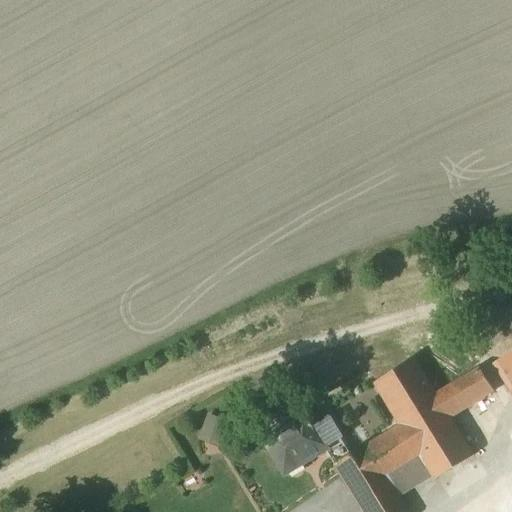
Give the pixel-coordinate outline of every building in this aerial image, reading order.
[(401,426),(368,445),(400,498),(434,478),(435,480),(474,456),(451,418),(495,392),(424,277),(388,299),(444,390),(436,395),(440,401),(401,426)] [(511,333),(492,346),(503,363),(499,365),(511,386),(511,333)] [(414,359),(375,384),(401,426),(440,401),(436,395),(436,394),(414,359)] [(314,426),(306,413),(264,438),(286,473),(287,472),(286,471),(310,456),(311,458),(326,449),(335,465),(353,455),(330,416),(314,426)] [(228,424),(210,417),(201,440),(219,447),(228,424)] [(335,465),(363,511),(409,511),(400,498),(368,445),(353,455),(335,465)]
